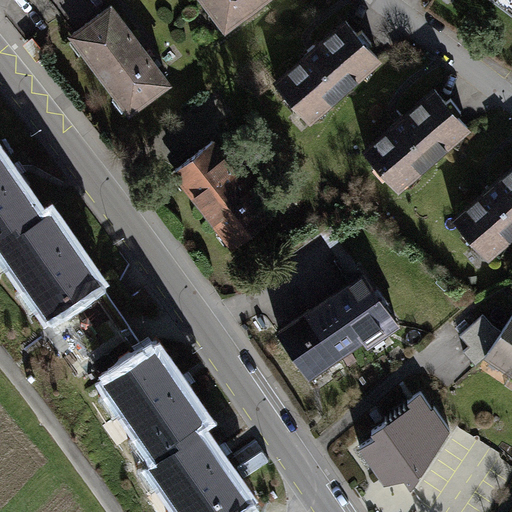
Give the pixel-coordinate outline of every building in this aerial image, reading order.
[(209,0),(228,26),(264,0),(209,0)] [(112,3),(67,36),(129,118),(173,86),(112,3)] [(315,123),(391,59),(353,15),(277,79),(315,123)] [(409,186),(480,126),(443,84),(373,144),(409,186)] [(218,135),(177,166),(233,242),(275,212),(218,135)] [(0,229),(21,216),(23,220),(47,203),(2,136),(0,136),(0,229)] [(497,257),(511,243),(511,172),(461,216),(497,257)] [(21,216),(0,229),(0,231),(53,309),(104,274),(53,199),(47,203),(23,220),(21,216)] [(401,318),(369,270),(281,328),(314,377),(401,318)] [(511,324),(505,332),(490,313),(467,332),(474,344),(468,352),(478,366),(491,356),(511,369),(511,324)] [(163,339),(110,375),(162,452),(185,437),(181,431),(205,415),(212,410),(163,339)] [(456,427),(428,390),(364,442),(389,482),(409,475),(418,485),(456,427)] [(185,437),(162,452),(155,457),(192,511),(233,511),(259,495),(205,415),(181,431),(185,437)]
